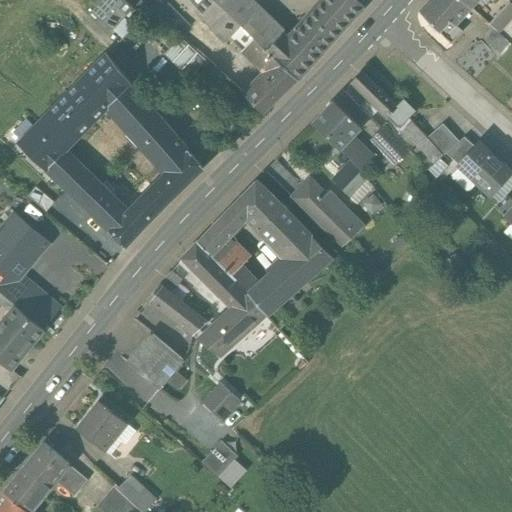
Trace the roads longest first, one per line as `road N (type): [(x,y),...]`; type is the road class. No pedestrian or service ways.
road 1 (secondary): [(384,21),(151,256),(0,444)]
road 2 (residential): [(384,21),(511,139)]
